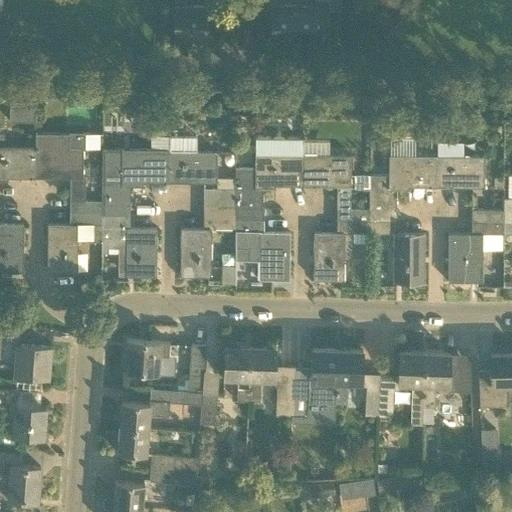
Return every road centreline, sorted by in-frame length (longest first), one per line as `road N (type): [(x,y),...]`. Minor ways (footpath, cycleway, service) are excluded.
road 1 (track): [(0,59),(511,77)]
road 2 (residential): [(77,511),(96,333)]
road 3 (residential): [(35,185),(39,289),(96,333)]
road 4 (residential): [(300,314),(437,314)]
road 5 (residential): [(166,307),(300,314)]
road 6 (residential): [(300,314),(302,191)]
road 7 (residential): [(437,192),(437,314)]
